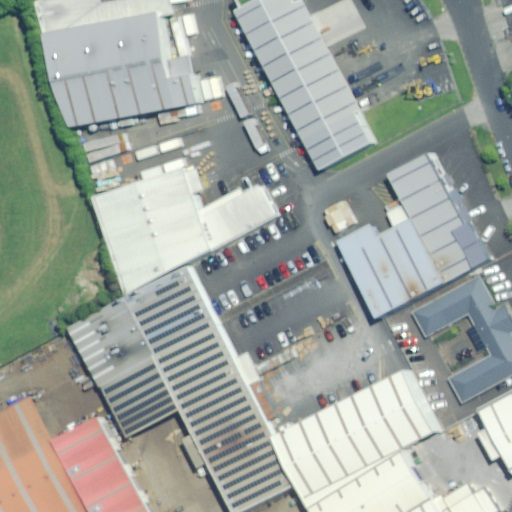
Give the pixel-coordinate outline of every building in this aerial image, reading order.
[(55,0),(41,3),(75,128),(202,104),(192,57),(171,61),(163,18),(174,16),(170,0),(110,0),(105,1),(104,0),(55,0)] [(322,167),(378,139),(306,0),(305,0),(298,3),(296,0),(261,0),(242,10),(322,167)] [(336,248),(374,322),(486,265),(429,153),(385,175),(410,222),(376,240),(371,230),(336,248)] [(90,202),(124,302),(184,271),(276,219),(259,187),(200,222),(181,171),(90,202)] [(221,511),(259,511),(299,492),(184,271),(124,302),(65,333),(126,450),(176,425),(221,511)] [(511,373),(511,347),(474,277),(406,313),(420,338),(466,314),(487,353),(441,378),(455,404),(511,373)] [(408,372),(385,382),(417,448),(440,437),(408,372)] [(312,499),(417,448),(385,382),(280,433),(312,499)] [(511,396),(475,417),(510,479),(511,478),(511,396)] [(80,511),(24,405),(0,417),(0,511),(80,511)] [(145,511),(97,422),(57,444),(93,511),(145,511)] [(312,499),(318,511),(433,511),(401,458),(312,499)]
